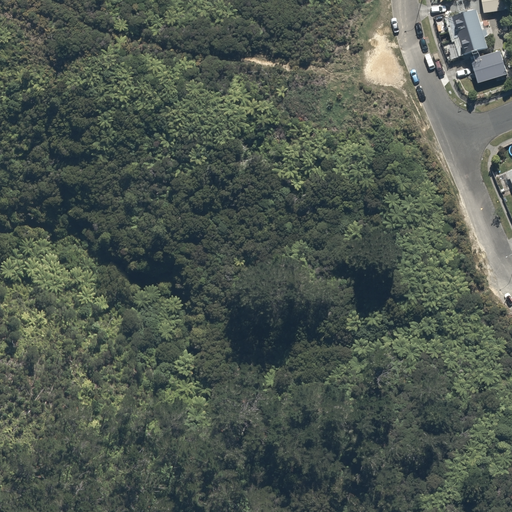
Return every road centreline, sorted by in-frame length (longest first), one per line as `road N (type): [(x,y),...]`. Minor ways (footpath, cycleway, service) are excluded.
road 1 (residential): [(454,136),(511,281)]
road 2 (residential): [(405,0),(421,67),(454,136)]
